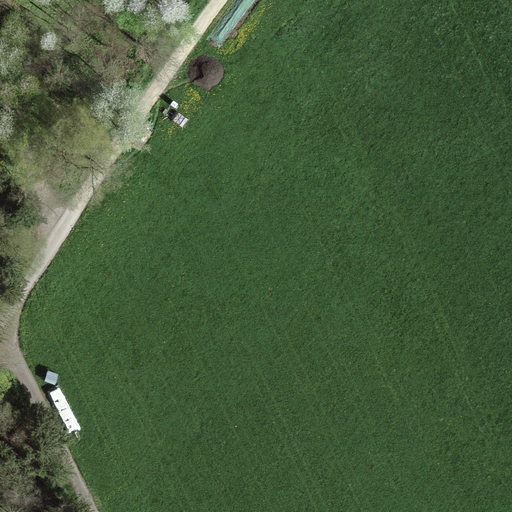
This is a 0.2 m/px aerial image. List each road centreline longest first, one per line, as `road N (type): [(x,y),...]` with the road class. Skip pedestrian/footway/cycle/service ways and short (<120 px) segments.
road 1 (track): [(221,0),(62,225)]
road 2 (track): [(93,511),(1,307)]
road 3 (track): [(0,106),(62,225)]
